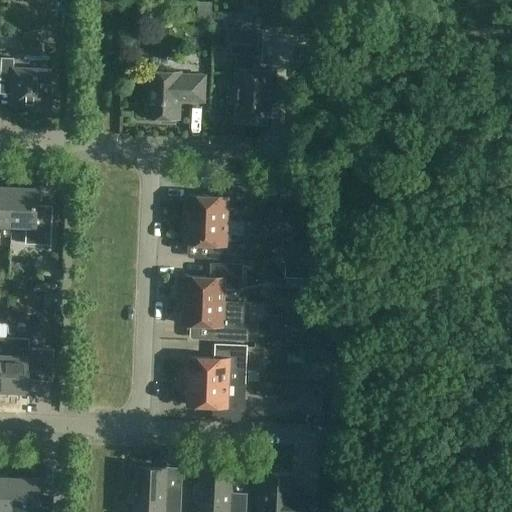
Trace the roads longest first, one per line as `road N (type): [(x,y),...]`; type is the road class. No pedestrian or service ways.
road 1 (residential): [(140,428),(151,145)]
road 2 (residential): [(317,436),(140,428)]
road 3 (residential): [(151,145),(0,138)]
road 4 (residential): [(140,428),(0,422)]
road 5 (residential): [(279,150),(151,145)]
